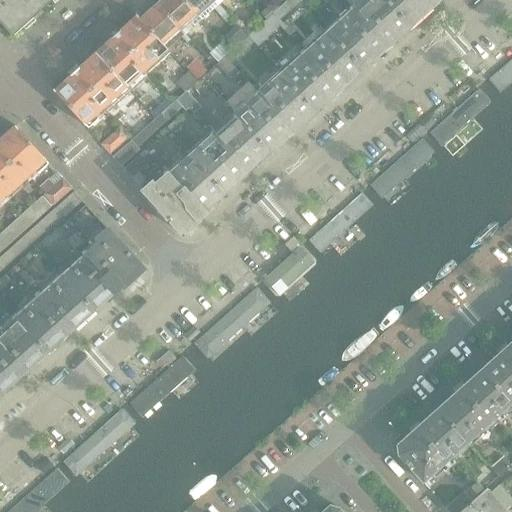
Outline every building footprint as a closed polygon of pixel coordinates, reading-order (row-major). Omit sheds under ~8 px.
[(41,10),(31,0),(0,0),(0,23),(12,36),(23,27),(32,18),(33,17),(41,10)] [(31,0),(41,10),(51,1),(52,0),(31,0)] [(203,20),(184,0),(161,0),(157,4),(177,27),(184,20),(194,27),(198,24),(203,29),(206,25),(202,21),(203,20)] [(218,5),(213,0),(184,0),(203,20),(213,10),(220,18),(225,13),(218,5)] [(294,7),(287,0),(284,4),(290,11),(294,7)] [(360,71),(409,27),(386,0),(363,0),(327,33),(360,71)] [(438,0),(386,0),(409,27),(438,0)] [(194,46),(177,27),(157,4),(140,19),(167,50),(181,37),(191,48),(194,46)] [(290,11),(284,4),(280,7),(286,14),(290,11)] [(286,14),(280,7),(276,10),(283,17),(286,14)] [(283,17),(276,10),(273,14),(279,21),(283,17)] [(230,19),(225,14),(221,18),(226,23),(230,19)] [(269,35),(282,24),(279,21),(273,14),(264,22),(260,25),(269,35)] [(167,50),(140,19),(136,15),(115,35),(135,57),(131,61),(143,73),(167,50)] [(295,31),(286,21),(279,27),(289,37),(295,31)] [(212,31),(207,26),(204,29),(209,34),(212,31)] [(360,71),(327,33),(280,74),(314,112),(360,71)] [(143,73),(131,61),(135,57),(115,35),(95,53),(125,88),(143,73)] [(230,64),(238,57),(232,50),(224,58),(230,64)] [(125,88),(95,53),(74,72),(94,94),(91,97),(102,110),(125,88)] [(511,56),(485,80),(499,95),(511,83),(511,56)] [(238,73),(230,64),(224,58),(216,65),(230,81),(238,73)] [(205,73),(194,60),(186,67),(197,80),(205,73)] [(102,110),(91,97),(94,94),(74,72),(53,91),(84,125),(102,110)] [(184,93),(196,82),(188,72),(175,84),(184,93)] [(314,112),(280,74),(235,115),(269,152),(314,112)] [(492,101),(478,86),(426,133),(440,148),(454,135),(463,145),(493,118),(485,108),(492,101)] [(200,107),(186,92),(176,101),(182,108),(185,111),(188,108),(193,114),(200,107)] [(182,108),(176,101),(172,104),(178,111),(182,108)] [(178,111),(172,104),(172,105),(169,107),(175,114),(178,111)] [(175,114),(169,107),(165,110),(171,117),(175,114)] [(171,117),(165,110),(162,113),(168,120),(171,117)] [(168,120),(162,113),(158,116),(164,123),(168,120)] [(269,152),(235,115),(211,136),(200,146),(194,140),(184,149),(190,155),(189,156),(224,193),(269,152)] [(164,123),(158,116),(155,119),(161,126),(164,123)] [(425,129),(433,122),(428,116),(420,123),(425,129)] [(161,126),(155,119),(151,122),(157,129),(161,126)] [(172,135),(181,126),(175,119),(166,128),(172,135)] [(157,129),(151,122),(148,126),(154,132),(157,129)] [(411,141),(423,130),(418,125),(406,136),(411,141)] [(48,164),(15,126),(0,139),(0,152),(14,169),(18,165),(29,177),(35,171),(37,174),(48,164)] [(154,132),(148,126),(145,129),(151,136),(154,132)] [(109,154),(125,139),(128,137),(120,128),(101,145),(109,154)] [(151,136),(145,129),(141,132),(147,139),(151,136)] [(147,139),(141,132),(138,135),(144,142),(147,139)] [(144,142),(138,135),(134,138),(140,145),(144,142)] [(140,145),(134,138),(130,141),(131,142),(137,148),(140,145)] [(434,153),(421,138),(370,185),(382,200),(384,198),(391,206),(411,188),(404,179),(434,153)] [(120,166),(138,150),(137,148),(131,142),(130,141),(112,157),(120,166)] [(131,178),(152,159),(144,150),(124,169),(131,178)] [(29,177),(18,165),(14,169),(0,152),(0,194),(4,199),(29,177)] [(164,161),(155,152),(150,156),(159,166),(164,161)] [(224,193),(189,156),(167,175),(166,174),(156,183),(154,181),(143,191),(179,231),(185,231),(206,212),(204,210),(224,193)] [(145,180),(138,173),(133,179),(139,186),(145,180)] [(53,205),(71,188),(62,178),(44,194),(53,205)] [(65,217),(83,202),(82,201),(74,192),(56,208),(63,216),(65,217)] [(321,254),(322,253),(329,260),(347,244),(340,237),(374,207),(361,193),(307,239),(321,254)] [(51,207),(42,196),(37,201),(46,211),(51,207)] [(46,211),(37,201),(31,206),(40,216),(46,211)] [(40,216),(31,206),(26,211),(35,221),(40,216)] [(63,216),(56,208),(52,212),(59,220),(63,216)] [(35,221),(26,211),(21,215),(30,226),(35,221)] [(59,220),(52,212),(47,216),(55,224),(59,220)] [(30,226),(21,215),(20,216),(15,220),(25,230),(29,227),(30,226)] [(55,224),(47,216),(43,220),(50,228),(55,224)] [(25,230),(15,220),(10,225),(19,235),(25,230)] [(50,228),(43,220),(39,224),(46,232),(50,228)] [(46,232),(39,224),(34,228),(41,236),(46,232)] [(19,235),(10,225),(5,229),(14,240),(19,235)] [(41,236),(34,228),(30,232),(37,239),(41,236)] [(14,240),(5,229),(2,232),(0,233),(0,234),(9,244),(11,242),(14,240)] [(142,267),(107,229),(82,249),(86,253),(62,274),(93,309),(103,300),(105,301),(113,294),(122,286),(123,287),(141,270),(142,269),(142,267)] [(37,239),(30,232),(25,236),(32,243),(37,239)] [(82,240),(75,232),(71,236),(75,241),(78,244),(82,240)] [(9,244),(0,234),(0,245),(3,249),(9,244)] [(32,243),(25,236),(21,240),(28,247),(32,243)] [(78,244),(75,241),(71,236),(66,241),(73,248),(78,244)] [(293,237),(284,245),(289,251),(298,243),(293,237)] [(28,247),(21,240),(16,244),(24,251),(28,247)] [(24,251),(16,244),(12,248),(19,255),(24,251)] [(321,275),(312,265),(316,261),(299,244),(259,279),(275,297),(280,297),(293,285),(300,293),(321,275)] [(19,255),(12,248),(8,252),(15,259),(19,255)] [(15,259),(8,252),(3,256),(10,263),(15,259)] [(10,263),(3,256),(0,258),(0,261),(6,267),(10,263)] [(31,281),(22,271),(18,275),(27,284),(31,281)] [(93,309),(62,274),(15,317),(46,352),(93,309)] [(0,297),(12,286),(3,277),(0,279),(0,297)] [(272,308),(254,288),(192,343),(211,363),(272,308)] [(0,392),(46,352),(15,317),(0,329),(0,392)] [(189,341),(199,333),(194,327),(184,335),(189,341)] [(511,403),(511,341),(480,370),(511,404),(511,403)] [(166,363),(176,355),(170,349),(161,357),(166,363)] [(195,372),(180,356),(126,402),(141,419),(175,389),(181,396),(194,384),(188,378),(195,372)] [(511,404),(480,370),(436,409),(467,443),(511,404)] [(134,421),(121,407),(61,465),(72,477),(76,473),(87,484),(138,438),(128,427),(134,421)] [(467,443),(436,409),(396,445),(397,455),(422,482),(445,463),(467,443)] [(63,454),(72,446),(67,441),(58,449),(63,454)] [(43,473),(52,465),(47,459),(38,467),(43,473)] [(498,478),(508,467),(500,459),(489,469),(498,478)] [(69,482),(55,467),(2,511),(48,511),(43,506),(69,482)] [(507,511),(506,510),(487,489),(473,501),(460,511),(507,511)] [(460,511),(473,501),(464,492),(446,508),(448,511),(460,511)]
